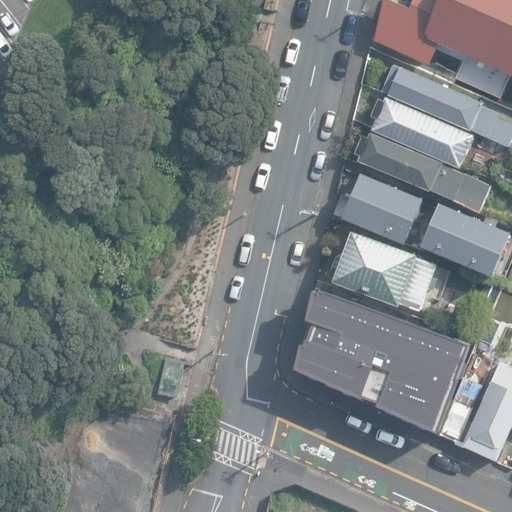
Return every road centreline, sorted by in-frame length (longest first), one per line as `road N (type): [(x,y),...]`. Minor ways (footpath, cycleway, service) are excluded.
road 1 (tertiary): [(332,0),(242,402)]
road 2 (unclassified): [(483,511),(242,402)]
